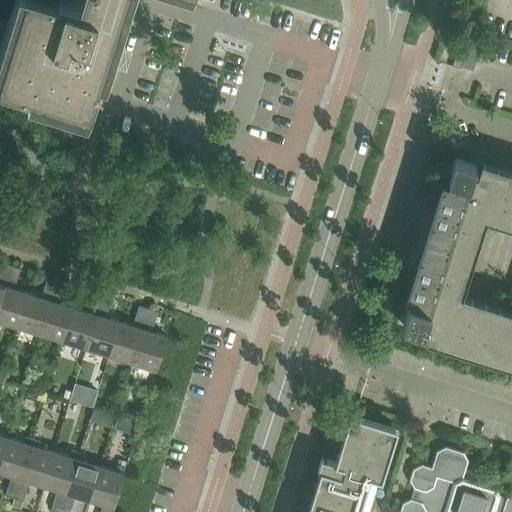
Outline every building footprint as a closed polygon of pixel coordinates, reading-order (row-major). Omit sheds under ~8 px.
[(135,0),(210,0),(213,1),(213,0),(79,0),(77,6),(66,2),(66,0),(21,0),(0,71),(0,80),(90,109),(103,70),(113,73),(114,71),(135,0)] [(511,175),(487,168),(483,182),(477,181),(480,169),(459,163),(452,184),(463,188),(459,201),(453,200),(446,221),(443,221),(426,274),(424,273),(418,295),(429,298),(426,306),(424,312),(414,309),(407,329),(428,336),(432,325),(438,327),(433,341),(511,366),(511,175)] [(0,303),(12,265),(2,262),(0,269),(0,303)] [(0,320),(18,326),(28,293),(15,288),(21,268),(12,265),(0,303),(0,320)] [(40,333),(58,280),(48,277),(42,297),(28,293),(18,326),(40,333)] [(64,340),(74,307),(61,303),(67,282),(58,280),(40,333),(64,340)] [(86,348),(103,294),(94,291),(88,311),(74,307),(64,340),(86,348)] [(110,355),(120,321),(107,317),(113,297),(103,294),(86,348),(110,355)] [(132,362),(149,308),(140,305),(133,325),(120,321),(110,355),(132,362)] [(156,369),(167,336),(152,331),(159,311),(149,308),(132,362),(156,369)] [(511,511),(511,494),(507,497),(499,495),(496,487),(496,486),(463,476),(468,460),(467,459),(463,453),(464,451),(445,445),(445,447),(438,450),(437,450),(432,466),(422,463),(421,464),(414,468),(413,468),(409,479),(411,480),(414,487),(414,488),(420,490),(417,499),(411,498),(404,502),(402,502),(399,511),(368,511),(394,431),(395,431),(395,430),(393,429),(393,430),(354,417),(357,406),(356,406),(347,434),(348,434),(346,439),(345,439),(344,441),(346,441),(338,462),(322,457),(317,470),(323,472),(310,511),(511,511)] [(14,498),(33,438),(26,436),(24,442),(8,437),(0,460),(0,471),(12,475),(6,495),(14,498)] [(42,485),(53,451),(38,446),(40,440),(33,438),(14,498),(23,501),(30,481),(42,485)] [(59,511),(78,452),(72,450),(70,456),(53,451),(42,485),(58,490),(51,510),(59,511)] [(89,499),(99,465),(84,461),(86,454),(78,452),(59,511),(69,511),(75,495),(89,499)] [(111,511),(126,467),(118,464),(116,471),(99,465),(89,499),(103,504),(100,511),(111,511)]
